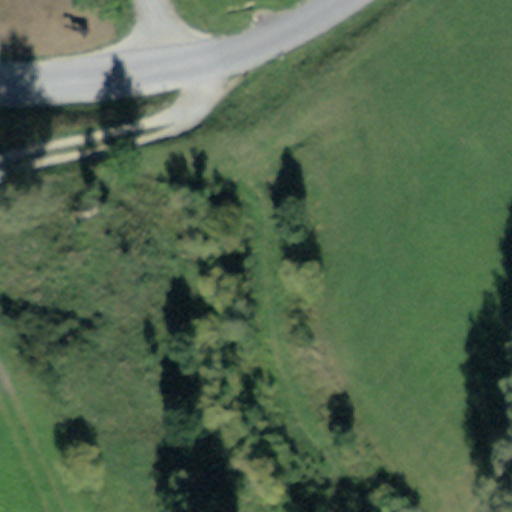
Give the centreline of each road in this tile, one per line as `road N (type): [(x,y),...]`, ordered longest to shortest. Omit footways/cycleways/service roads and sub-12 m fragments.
road 1 (residential): [(348,0),(293,34),(206,63),(0,84)]
road 2 (track): [(173,124),(0,166)]
